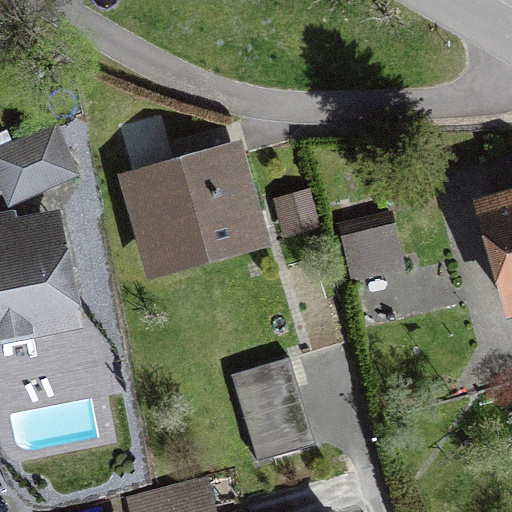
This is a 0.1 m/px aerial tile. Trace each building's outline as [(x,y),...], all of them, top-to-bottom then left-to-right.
[(0,150),(0,178),(3,185),(34,171),(41,187),(74,173),(54,127),(0,150)] [(134,182),(157,264),(253,237),(230,155),(134,182)] [(279,202),(286,228),(313,221),(305,194),(279,202)] [(511,196),(481,206),(510,308),(511,307),(511,196)] [(341,225),(353,274),(402,263),(391,214),(341,225)] [(0,334),(72,320),(56,237),(16,245),(10,215),(0,217),(0,334)] [(231,375),(257,461),(315,444),(289,357),(231,375)]
